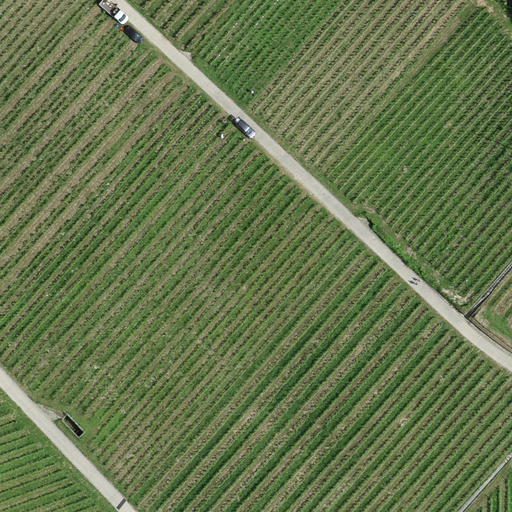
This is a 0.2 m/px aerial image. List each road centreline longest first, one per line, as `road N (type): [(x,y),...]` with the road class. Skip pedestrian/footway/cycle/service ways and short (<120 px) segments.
road 1 (track): [(511,363),(117,0)]
road 2 (track): [(0,380),(122,511)]
